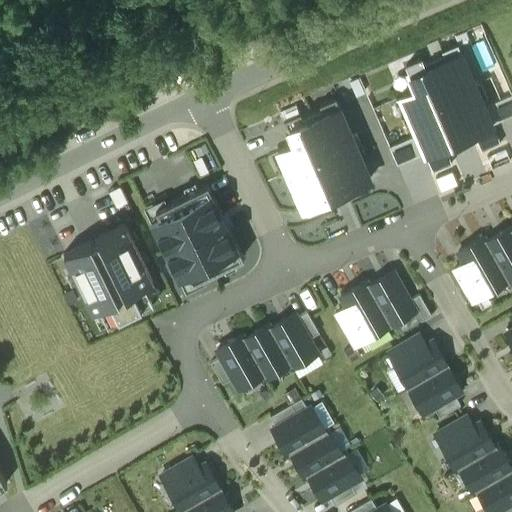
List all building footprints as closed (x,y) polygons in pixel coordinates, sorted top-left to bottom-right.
[(457,42),(441,49),(443,53),(423,61),(422,57),(406,64),(410,74),(462,52),(457,42)] [(462,52),(410,74),(416,88),(400,95),(424,152),(450,141),(449,137),(464,130),(466,134),(492,123),(479,92),(475,94),(471,84),(475,82),(462,52)] [(335,97),(319,104),(320,108),(301,116),(300,112),(283,119),(288,129),(340,107),(335,97)] [(340,107),(288,129),(294,144),(277,151),(302,208),(328,196),(327,192),(342,186),(343,190),(370,178),(357,147),(352,149),(348,139),(352,137),(340,107)] [(222,213),(207,183),(155,208),(159,216),(150,221),(178,278),(187,273),(191,281),(243,255),(228,226),(226,227),(220,213),(222,213)] [(124,223),(97,236),(99,239),(92,243),(90,240),(63,253),(92,310),(100,306),(111,301),(118,316),(141,305),(134,289),(144,284),(152,280),(124,223)] [(486,240),(485,240),(507,278),(511,275),(511,230),(511,229),(511,228),(510,226),(486,240)] [(507,278),(485,240),(486,240),(484,236),(458,250),(464,262),(482,293),(507,278)] [(482,293),(464,262),(454,268),(472,299),(482,293)] [(409,298),(393,270),(369,284),(368,284),(390,323),(398,318),(415,308),(409,298)] [(390,323),(368,284),(369,284),(366,280),(340,295),(347,306),(365,337),(390,323)] [(144,284),(134,289),(141,305),(118,316),(111,301),(100,306),(108,322),(152,301),(144,284)] [(431,313),(419,292),(409,298),(415,308),(421,319),(431,313)] [(365,337),(347,306),(336,312),(354,343),(365,337)] [(307,310),(297,316),(309,337),(319,331),(307,310)] [(295,312),(287,317),(283,319),(270,326),(270,327),(290,361),(289,362),(291,365),(317,350),(309,337),(297,316),(295,312)] [(244,337),(243,337),(263,372),(262,372),(264,376),(289,362),(290,361),(270,327),(270,326),(268,323),(244,337)] [(419,332),(388,350),(394,360),(425,342),(419,332)] [(242,333),(216,348),(220,355),(232,376),(238,386),(262,372),(263,372),(243,337),(244,337),(242,333)] [(425,342),(394,360),(408,385),(446,363),(432,338),(425,342)] [(232,376),(220,355),(210,361),(222,382),(232,376)] [(446,363),(408,385),(423,410),(433,404),(454,392),(461,388),(446,363)] [(454,392),(433,404),(439,414),(460,402),(454,392)] [(301,396),(270,414),(276,424),(307,406),(301,396)] [(276,424),(272,426),(287,452),(290,450),(290,449),(325,429),(324,428),(310,404),(307,406),(276,424)] [(466,413),(435,431),(441,441),(472,423),(466,413)] [(472,423),(441,441),(456,467),(457,467),(460,465),(459,464),(494,444),(493,443),(479,419),(472,423)] [(325,429),(290,449),(290,450),(304,474),(308,472),(307,471),(342,451),(342,450),(328,426),(324,428),(325,429)] [(494,444),(459,464),(460,465),(474,489),(477,487),(511,467),(511,466),(497,441),(493,443),(494,444)] [(342,451),(307,471),(308,472),(322,496),(360,474),(345,449),(344,449),(342,450),(342,451)] [(176,464),(161,472),(167,483),(198,465),(192,454),(176,464)] [(198,465),(167,483),(181,508),(219,486),(205,461),(198,465)] [(511,467),(477,487),(491,511),(501,506),(511,499),(511,464),(511,466),(511,467)] [(219,486),(181,508),(183,511),(231,511),(234,511),(219,486)] [(371,496),(346,510),(347,511),(366,511),(377,506),(371,496)] [(511,511),(511,499),(501,506),(504,511),(511,511)] [(366,511),(391,511),(385,501),(377,506),(366,511)]
